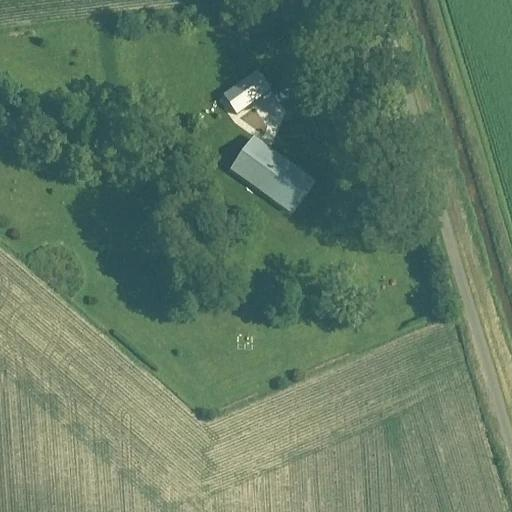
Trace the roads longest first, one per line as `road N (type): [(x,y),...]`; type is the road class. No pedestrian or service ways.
road 1 (residential): [(511,464),(372,0)]
road 2 (unknown): [(361,0),(182,157)]
